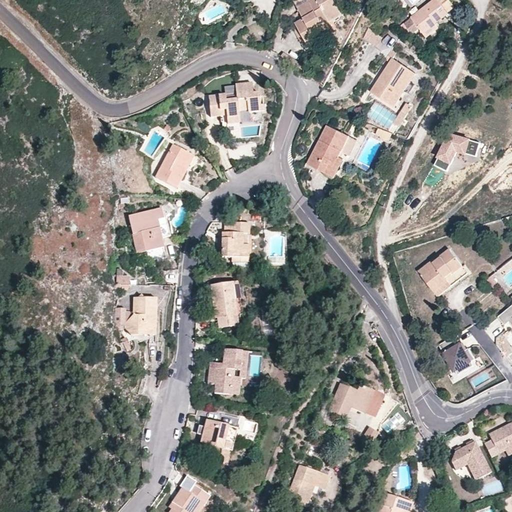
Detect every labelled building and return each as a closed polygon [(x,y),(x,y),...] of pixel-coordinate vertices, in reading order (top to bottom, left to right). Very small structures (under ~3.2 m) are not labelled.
[(314,31),(331,20),(332,22),(344,15),(335,0),(314,0),(300,9),(305,18),(297,23),(311,45),(319,40),(317,35),(314,31)] [(457,7),(451,0),(433,0),(412,17),(424,33),(437,23),(451,14),(450,12),(457,7)] [(344,15),(332,22),(334,25),(346,17),(344,15)] [(332,22),(331,20),(314,31),(317,35),(334,25),(332,22)] [(440,28),(437,23),(424,33),(428,37),(440,28)] [(385,38),(371,28),(366,38),(378,47),(385,38)] [(413,70),(395,58),(373,92),(387,101),(394,89),(399,92),(413,70)] [(418,73),(413,70),(399,92),(394,89),(387,101),(397,107),(418,73)] [(228,117),(229,119),(241,118),(240,112),(250,112),(250,114),(262,112),(261,93),(254,93),(253,84),(237,85),(238,100),(227,101),(227,96),(210,97),(212,118),(228,117)] [(395,125),(402,129),(414,108),(407,104),(395,125)] [(309,164),(326,173),(331,162),(337,164),(341,156),(344,152),(351,136),(329,125),(309,164)] [(480,143),(449,133),(434,165),(447,171),(457,151),(476,156),(480,143)] [(358,140),(351,136),(344,152),(350,155),(358,140)] [(190,154),(175,146),(157,178),(177,189),(186,172),(182,169),(190,154)] [(195,157),(190,154),(182,169),(186,172),(195,157)] [(346,159),(341,156),(337,164),(331,162),(326,173),(337,178),(346,159)] [(162,209),(129,217),(134,235),(142,233),(146,252),(153,251),(155,259),(167,256),(163,238),(171,236),(167,218),(164,219),(162,209)] [(222,257),(235,258),(250,259),(251,246),(249,246),(250,234),(252,234),(252,224),(226,223),(226,234),(224,234),(222,257)] [(142,233),(134,235),(138,254),(146,252),(142,233)] [(464,266),(451,248),(441,256),(442,256),(438,259),(436,258),(420,270),(439,296),(453,285),(448,278),(464,266)] [(249,268),(250,259),(235,258),(234,267),(249,268)] [(239,282),(234,283),(239,316),(244,315),(239,282)] [(234,283),(212,286),(216,319),(218,319),(219,329),(240,326),(239,316),(234,283)] [(157,345),(158,299),(135,299),(135,313),(135,316),(126,324),(126,330),(133,336),(144,336),(144,344),(157,345)] [(511,304),(498,316),(505,325),(509,321),(511,324),(511,304)] [(127,312),(127,309),(116,309),(116,325),(119,329),(120,331),(126,330),(126,324),(127,312)] [(135,316),(135,313),(127,312),(126,324),(135,316)] [(455,334),(438,344),(454,370),(455,370),(457,374),(473,365),(471,361),(475,359),(468,347),(465,349),(461,342),(460,343),(455,334)] [(226,350),(225,365),(224,367),(219,369),(211,368),(209,384),(217,386),(216,394),(230,395),(231,387),(234,388),(236,378),(239,379),(241,352),(226,350)] [(250,353),(241,352),(239,379),(236,378),(234,388),(231,387),(230,395),(240,396),(242,379),(247,380),(250,353)] [(342,383),(330,411),(333,412),(348,419),(352,408),(365,414),(376,391),(361,385),(359,391),(342,383)] [(385,396),(376,391),(365,414),(375,419),(385,396)] [(323,408),(317,423),(326,427),(333,412),(330,411),(323,408)] [(208,421),(206,428),(204,437),(202,444),(224,450),(231,427),(238,429),(241,420),(223,415),(220,424),(208,421)] [(493,441),(486,444),(493,458),(494,457),(498,467),(511,460),(511,425),(491,435),(493,441)] [(233,452),(239,430),(238,429),(231,427),(224,450),(233,452)] [(380,436),(371,430),(366,436),(375,443),(380,436)] [(477,442),(457,452),(453,462),(457,470),(470,465),(476,480),(492,473),(477,442)] [(233,452),(224,450),(220,463),(229,466),(233,452)] [(331,478),(301,466),(288,500),(308,508),(316,487),(326,491),(331,478)] [(195,486),(186,480),(181,486),(184,488),(190,493),(195,486)] [(211,497),(195,486),(190,493),(184,488),(174,503),(176,505),(170,511),(194,511),(202,501),(206,504),(211,497)] [(411,511),(415,503),(380,491),(376,504),(383,507),(381,511),(404,511),(405,510),(409,511),(411,511)] [(200,511),(206,504),(202,501),(194,511),(200,511)]
